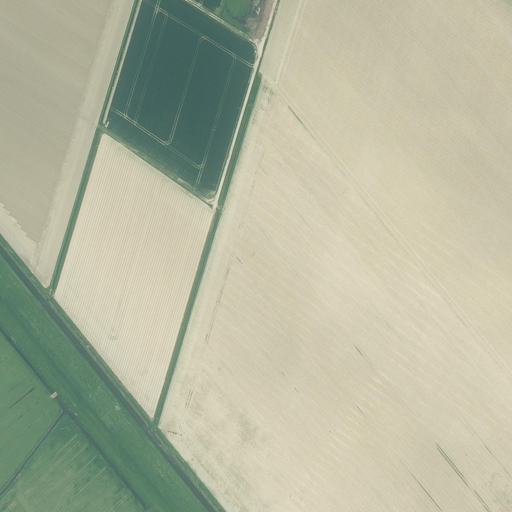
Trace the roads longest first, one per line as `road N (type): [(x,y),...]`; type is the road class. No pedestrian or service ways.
road 1 (track): [(98,127),(214,206),(260,48)]
road 2 (track): [(0,310),(165,511)]
